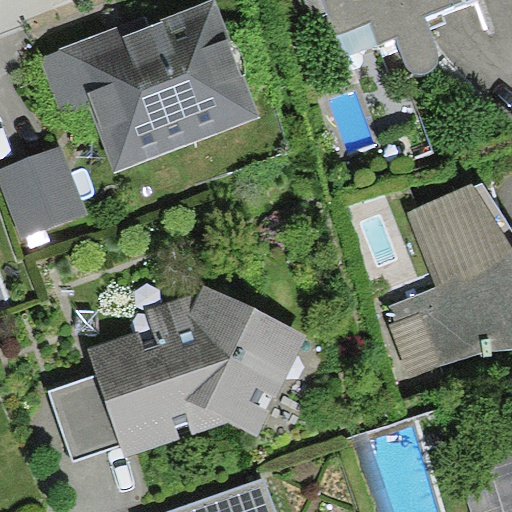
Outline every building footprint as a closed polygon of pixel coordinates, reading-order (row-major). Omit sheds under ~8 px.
[(260,117),(216,0),(212,0),(161,19),(163,23),(121,38),(117,27),(41,55),(62,113),(90,103),(115,170),(260,117)] [(327,12),(322,0),(305,0),(312,18),(327,12)] [(322,0),(327,12),(337,36),(371,23),(379,45),(397,38),(404,59),(406,63),(409,67),(411,69),(414,72),(418,73),(423,73),(427,72),(432,70),(434,69),(437,65),(438,60),(438,56),(437,48),(429,26),(426,19),(475,0),(322,0)] [(371,23),(337,36),(344,57),(379,45),(371,23)] [(62,145),(0,167),(0,183),(20,238),(87,214),(62,145)] [(511,229),(483,183),(475,187),(511,246),(511,229)] [(473,184),(407,213),(438,287),(390,306),(395,322),(389,324),(412,378),(482,352),(511,349),(511,246),(475,187),(473,184)] [(370,289),(415,274),(388,198),(348,210),(370,289)] [(200,295),(146,309),(152,329),(89,349),(98,373),(123,445),(127,456),(232,421),(259,436),(309,335),(203,286),(200,295)] [(123,445),(98,373),(49,390),(74,462),(123,445)] [(511,511),(511,435),(455,453),(472,511),(511,511)] [(277,511),(264,478),(164,511),(277,511)]
